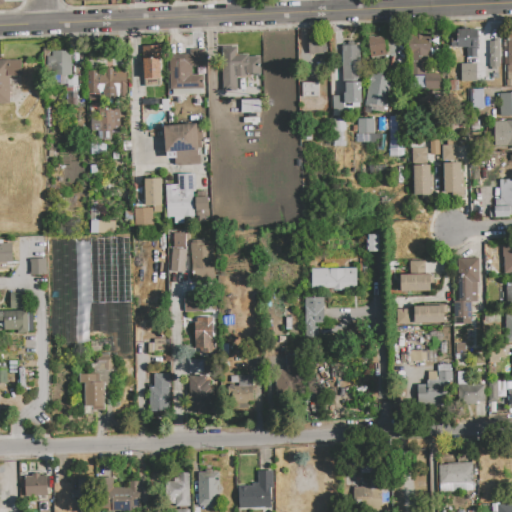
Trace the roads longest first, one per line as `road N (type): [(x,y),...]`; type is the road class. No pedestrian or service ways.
road 1 (residential): [(0,452),(511,428)]
road 2 (residential): [(0,27),(511,4)]
